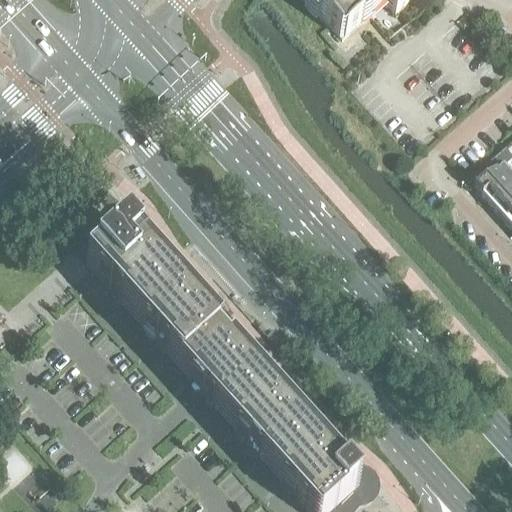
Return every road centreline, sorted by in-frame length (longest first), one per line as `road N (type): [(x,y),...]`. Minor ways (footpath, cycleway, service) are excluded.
road 1 (tertiary): [(83,83),(466,511)]
road 2 (tertiary): [(511,448),(126,25)]
road 3 (residential): [(511,253),(455,191),(454,153),(511,102)]
road 4 (residential): [(96,511),(125,467),(191,404)]
